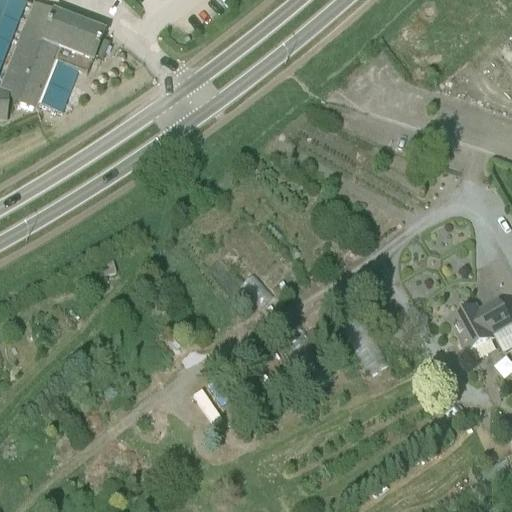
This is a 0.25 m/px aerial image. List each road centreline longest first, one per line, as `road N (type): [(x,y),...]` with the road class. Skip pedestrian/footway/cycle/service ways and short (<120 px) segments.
road 1 (secondary): [(0,244),(209,109),(346,0)]
road 2 (secondary): [(298,0),(187,88),(0,208)]
road 3 (unclassified): [(511,162),(331,104)]
